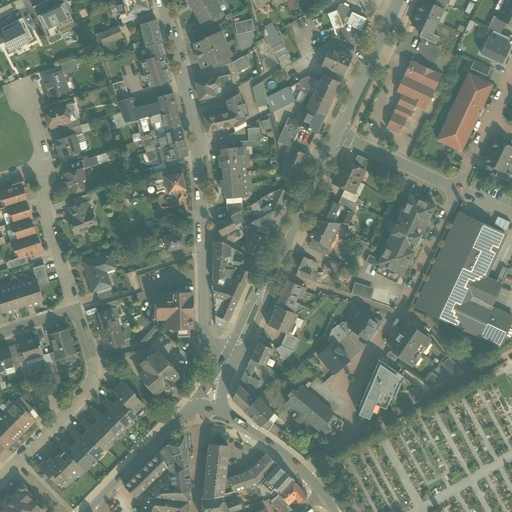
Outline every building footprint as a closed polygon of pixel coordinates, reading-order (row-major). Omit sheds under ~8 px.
[(61,0),(48,0),(33,7),(47,37),(73,25),(61,0)] [(143,0),(125,0),(129,12),(146,8),(143,0)] [(214,0),(189,0),(189,1),(192,7),(191,8),(193,13),(195,12),(215,1),(214,0)] [(253,0),(252,1),(257,9),(263,6),(264,3),(268,0),(253,0)] [(447,4),(438,0),(436,0),(433,5),(443,10),(442,10),(444,11),(447,4)] [(511,0),(505,0),(503,6),(511,10),(511,0)] [(215,1),(195,12),(199,19),(197,20),(200,24),(212,17),(221,12),(215,1)] [(433,5),(423,1),(419,10),(418,9),(416,12),(437,22),(442,10),(443,10),(433,5)] [(349,9),(340,5),(332,8),(334,12),(336,11),(341,23),(349,9)] [(511,10),(503,6),(497,18),(506,22),(511,25),(511,10)] [(334,12),(327,15),(334,30),(343,27),(341,23),(336,11),(334,12)] [(351,12),(346,24),(361,31),(366,20),(351,12)] [(29,15),(22,18),(29,33),(36,29),(29,15)] [(497,18),(493,16),(490,22),(503,28),(506,22),(497,18)] [(212,17),(200,24),(202,29),(215,22),(212,17)] [(22,18),(0,29),(7,41),(4,42),(9,51),(33,40),(29,33),(22,18)] [(156,19),(140,24),(144,41),(146,47),(161,42),(162,42),(156,19)] [(251,19),(234,24),(237,35),(254,31),(251,19)] [(503,28),(490,22),(487,28),(500,34),(503,28)] [(217,25),(207,30),(209,36),(220,32),(217,25)] [(117,26),(98,34),(103,46),(122,38),(117,26)] [(209,36),(206,38),(206,39),(194,44),(197,52),(196,53),(202,68),(230,56),(220,32),(209,36)] [(276,32),(266,37),(269,43),(279,37),(276,32)] [(489,36),(480,54),(502,64),(510,46),(489,36)] [(279,37),(269,43),(272,48),(282,43),(279,37)] [(144,41),(133,45),(134,51),(146,47),(144,41)] [(161,42),(146,47),(150,58),(141,61),(150,88),(170,81),(164,61),(165,60),(164,55),(165,55),(161,42)] [(290,58),(282,43),(272,48),(280,63),(289,58),(290,58)] [(351,57),(329,48),(322,66),(343,75),(351,57)] [(243,56),(232,62),(238,73),(249,67),(243,56)] [(280,63),(279,64),(282,69),(292,63),(289,58),(280,63)] [(74,60),(61,65),(64,74),(77,70),(74,60)] [(441,75),(410,61),(396,91),(402,94),(386,127),(399,133),(406,119),(408,120),(415,105),(425,110),(441,75)] [(490,69),(480,64),(477,70),(488,75),(490,69)] [(61,72),(44,77),(47,85),(46,85),(49,96),(66,91),(63,83),(64,82),(61,72)] [(468,73),(437,140),(461,151),(492,85),(468,73)] [(231,76),(217,78),(219,86),(232,82),(231,76)] [(339,83),(323,76),(320,82),(314,95),(331,101),(339,83)] [(308,77),(300,81),(297,89),(302,91),(308,77)] [(320,82),(308,77),(302,91),(306,92),(314,95),(320,82)] [(210,79),(195,83),(199,99),(214,96),(212,88),(219,86),(217,78),(210,80),(210,79)] [(123,81),(112,84),(117,102),(129,98),(123,81)] [(263,82),(253,88),(257,107),(268,104),(263,82)] [(288,87),(272,94),(279,109),(295,101),(288,87)] [(314,95),(306,92),(300,104),(308,107),(314,95)] [(173,94),(158,98),(160,105),(162,113),(176,109),(173,94)] [(245,120),(239,94),(226,101),(227,105),(229,111),(233,126),(234,126),(245,120)] [(331,101),(314,95),(308,107),(324,115),(331,101)] [(132,98),(117,102),(122,115),(137,111),(132,98)] [(64,105),(45,111),(50,128),(61,125),(70,122),(64,105)] [(137,111),(122,115),(125,123),(137,119),(162,113),(160,105),(137,111)] [(227,105),(216,108),(217,114),(203,117),(207,132),(233,126),(229,111),(227,105)] [(324,115),(308,107),(301,121),(299,123),(292,120),(290,121),(287,127),(298,132),(304,128),(316,133),(324,115)] [(162,113),(137,119),(140,133),(149,130),(164,126),(180,122),(177,109),(176,109),(162,113)] [(70,122),(61,125),(62,131),(80,126),(78,119),(70,122)] [(261,129),(269,128),(267,119),(259,121),(261,129)] [(80,126),(62,131),(64,138),(74,135),(82,133),(80,126)] [(287,127),(284,126),(277,142),(288,147),(288,146),(290,147),(298,132),(287,127)] [(181,127),(152,137),(142,140),(146,152),(183,139),(181,127)] [(64,138),(54,141),(60,158),(79,151),(74,135),(64,138)] [(183,139),(146,152),(149,161),(157,159),(159,164),(165,163),(187,156),(183,139)] [(511,147),(509,146),(494,139),(491,145),(492,147),(493,148),(491,152),(510,161),(511,155),(511,147)] [(290,147),(288,146),(288,147),(281,161),(286,163),(284,167),(285,179),(292,183),(305,155),(290,147)] [(240,147),(221,149),(222,156),(219,156),(219,162),(244,160),(243,147),(240,147)] [(510,161),(491,152),(489,156),(488,156),(486,157),(483,163),(498,170),(504,173),(504,172),(510,161)] [(368,160),(357,155),(354,161),(358,162),(356,167),(363,170),(368,160)] [(96,156),(82,161),(84,169),(99,164),(96,156)] [(244,160),(219,162),(220,168),(223,168),(223,174),(244,172),(244,160)] [(356,167),(344,161),(338,172),(358,182),(364,170),(363,170),(356,167)] [(159,164),(153,167),(155,173),(167,169),(165,163),(159,164)] [(153,167),(141,171),(144,177),(148,176),(152,174),(155,173),(153,167)] [(81,169),(64,174),(66,180),(65,182),(66,187),(69,187),(70,194),(87,188),(81,169)] [(165,177),(168,176),(167,169),(155,173),(152,174),(157,190),(167,186),(165,177)] [(504,173),(498,170),(495,176),(507,182),(511,175),(504,172),(504,173)] [(244,172),(223,174),(224,182),(221,183),(221,186),(245,184),(244,172)] [(358,182),(338,172),(333,184),(344,189),(353,193),(358,196),(364,184),(358,182)] [(168,176),(165,177),(167,186),(168,193),(160,195),(158,197),(160,207),(162,208),(163,208),(180,205),(179,200),(182,195),(181,191),(185,190),(185,188),(186,186),(185,183),(183,181),(181,173),(168,176)] [(22,178),(11,182),(12,188),(22,185),(24,185),(22,178)] [(245,184),(221,186),(221,190),(225,190),(225,199),(246,197),(245,184)] [(12,188),(0,191),(0,197),(1,200),(4,202),(6,207),(25,201),(27,201),(22,185),(12,188)] [(280,189),(256,202),(265,216),(273,211),(280,208),(287,192),(281,189),(280,189)] [(353,193),(344,189),(341,197),(355,203),(358,196),(353,193)] [(89,194),(72,199),(74,206),(86,202),(86,203),(89,202),(91,199),(89,194)] [(435,206),(409,194),(379,260),(369,255),(365,262),(375,267),(377,264),(379,265),(400,275),(402,276),(435,206)] [(355,203),(341,197),(338,204),(339,205),(337,210),(340,212),(341,210),(353,212),(357,204),(355,203)] [(338,204),(325,199),(318,216),(331,222),(337,223),(348,224),(354,212),(353,212),(341,210),(340,212),(337,210),(339,205),(338,204)] [(25,201),(6,207),(8,214),(11,216),(13,223),(29,218),(32,217),(29,209),(27,210),(25,201)] [(74,206),(69,208),(72,218),(69,219),(72,230),(73,229),(80,233),(89,231),(92,225),(96,224),(92,212),(88,210),(86,203),(86,202),(74,206)] [(265,216),(256,202),(250,206),(258,219),(265,216)] [(241,203),(226,204),(227,218),(230,217),(239,212),(242,210),(241,203)] [(258,219),(251,223),(257,226),(259,227),(269,232),(280,208),(273,211),(265,216),(258,219)] [(239,212),(230,217),(235,226),(243,221),(239,212)] [(459,213),(414,307),(500,348),(511,322),(511,318),(490,308),(501,285),(485,278),(505,235),(459,213)] [(227,218),(215,224),(221,236),(236,229),(235,226),(230,217),(227,218)] [(498,230),(503,232),(507,221),(495,217),(492,225),(499,228),(498,230)] [(13,223),(9,225),(12,231),(15,234),(17,240),(36,235),(33,227),(32,227),(29,218),(13,223)] [(331,222),(316,220),(315,221),(316,221),(310,233),(309,234),(308,234),(308,236),(308,238),(309,238),(310,239),(311,239),(312,239),(326,246),(327,245),(337,223),(331,222)] [(251,223),(240,230),(241,230),(249,236),(242,249),(244,250),(252,233),(253,234),(257,226),(251,223)] [(244,235),(241,230),(240,230),(230,236),(233,242),(244,235)] [(182,233),(164,237),(165,239),(161,240),(163,249),(167,248),(167,251),(185,248),(182,233)] [(253,234),(252,233),(244,250),(258,256),(266,239),(253,234)] [(17,240),(11,242),(14,251),(17,253),(19,258),(19,259),(25,257),(43,251),(40,242),(38,243),(36,235),(17,240)] [(367,244),(356,238),(353,244),(364,249),(367,244)] [(326,246),(312,239),(308,247),(325,255),(329,247),(327,245),(326,246)] [(230,247),(222,243),(213,242),(213,255),(227,256),(230,256),(230,247)] [(243,255),(230,247),(230,256),(243,259),(243,255)] [(110,254),(83,262),(93,291),(109,286),(104,270),(114,267),(110,254)] [(227,256),(213,255),(213,265),(226,265),(227,265),(227,263),(227,256)] [(291,272),(299,276),(310,280),(311,280),(321,283),(322,273),(316,273),(316,263),(307,259),(299,255),(291,272)] [(159,256),(146,260),(148,267),(161,263),(159,256)] [(243,259),(230,256),(227,256),(227,263),(241,266),(243,259)] [(19,258),(8,261),(8,262),(6,263),(8,269),(27,263),(25,257),(19,259),(19,258)] [(43,265),(33,268),(35,274),(45,271),(43,265)] [(226,265),(213,265),(212,281),(219,279),(225,277),(226,270),(226,265)] [(400,275),(379,265),(375,274),(396,283),(400,275)] [(239,271),(234,268),(233,270),(229,278),(232,279),(234,280),(239,271)] [(250,273),(239,269),(239,271),(234,280),(244,285),(250,273)] [(45,271),(35,274),(36,280),(47,277),(45,271)] [(225,277),(219,279),(218,285),(223,287),(227,276),(225,277)] [(47,277),(36,280),(38,285),(49,282),(47,277)] [(234,280),(232,279),(228,289),(229,289),(227,293),(238,298),(244,285),(234,280)] [(36,280),(26,283),(33,306),(39,304),(38,300),(42,299),(38,285),(36,280)] [(301,287),(286,281),(275,305),(293,312),(297,304),(294,303),(295,300),(301,287)] [(26,283),(16,286),(22,306),(26,304),(27,308),(33,306),(26,283)] [(374,289),(354,283),(350,294),(370,301),(374,289)] [(218,285),(216,284),(212,284),(213,297),(215,298),(214,303),(213,303),(214,315),(228,321),(238,298),(227,293),(229,289),(223,287),(218,285)] [(16,286),(5,290),(13,312),(19,310),(18,307),(22,306),(16,286)] [(307,289),(301,287),(295,300),(302,302),(307,289)] [(5,290),(0,291),(0,307),(1,312),(2,312),(5,311),(7,314),(13,312),(5,290)] [(109,290),(97,294),(99,301),(111,297),(109,290)] [(191,293),(166,293),(166,295),(156,295),(156,319),(166,319),(167,329),(177,329),(177,337),(189,336),(189,328),(192,328),(192,317),(192,298),(191,298),(191,293)] [(117,300),(100,306),(102,312),(114,308),(115,310),(118,309),(119,307),(117,300)] [(306,308),(297,304),(293,312),(297,314),(306,308)] [(293,312),(275,305),(275,306),(267,324),(267,325),(286,334),(288,335),(288,334),(289,334),(288,334),(292,325),(299,328),(303,321),(296,317),(297,315),(298,314),(293,312)] [(102,312),(95,314),(101,332),(118,327),(116,319),(117,316),(115,310),(114,308),(102,312)] [(377,324),(360,312),(349,327),(348,328),(353,331),(366,341),(370,335),(372,336),(376,330),(374,329),(377,324)] [(228,321),(214,315),(215,325),(224,329),(228,321)] [(140,316),(128,320),(142,333),(150,324),(140,316)] [(348,328),(349,327),(342,322),(338,326),(347,336),(353,331),(348,328)] [(142,333),(137,339),(143,345),(156,330),(150,324),(142,333)] [(336,346),(347,336),(338,326),(337,325),(331,331),(327,341),(330,345),(333,342),(336,346)] [(415,332),(405,325),(400,334),(399,334),(395,339),(396,340),(390,348),(399,355),(398,357),(411,366),(429,339),(416,330),(415,332)] [(118,327),(101,332),(106,349),(124,344),(118,327)] [(67,329),(49,335),(54,352),(57,359),(63,357),(65,363),(75,360),(73,354),(75,354),(67,329)] [(298,339),(288,334),(288,335),(286,334),(280,346),(293,351),(298,339)] [(37,338),(20,343),(25,360),(42,355),(43,355),(37,338)] [(272,349),(258,342),(250,359),(261,364),(264,366),(272,349)] [(336,346),(333,342),(330,345),(317,356),(333,374),(349,360),(343,354),(344,353),(338,346),(337,347),(336,346)] [(14,345),(8,347),(13,362),(19,361),(14,345)] [(8,347),(0,349),(0,371),(5,370),(4,367),(13,364),(13,362),(8,347)] [(282,348),(278,351),(283,360),(288,357),(282,348)] [(178,376),(158,351),(152,356),(150,355),(140,364),(145,370),(138,376),(154,395),(164,387),(166,390),(173,384),(171,382),(178,376)] [(397,357),(389,351),(386,356),(394,362),(397,357)] [(57,359),(54,352),(49,354),(53,367),(59,365),(57,359)] [(53,367),(49,354),(43,355),(42,355),(46,369),(53,367)] [(459,368),(448,358),(441,365),(452,376),(459,368)] [(261,364),(250,359),(248,364),(255,368),(254,369),(258,370),(261,364)] [(399,374),(378,360),(359,406),(360,407),(358,414),(369,419),(375,405),(385,409),(390,397),(394,398),(400,383),(397,381),(399,374)] [(112,368),(109,364),(103,369),(106,373),(109,371),(112,368)] [(118,364),(109,371),(113,376),(122,369),(118,364)] [(255,368),(248,364),(244,373),(251,377),(254,369),(255,368)] [(48,376),(55,374),(53,367),(46,369),(48,376)] [(287,369),(279,376),(284,382),(292,375),(287,369)] [(432,372),(425,380),(432,387),(439,380),(432,372)] [(244,373),(231,399),(243,411),(254,400),(251,396),(254,393),(260,381),(251,377),(244,373)] [(134,393),(123,382),(112,392),(119,399),(134,414),(143,405),(133,394),(134,393)] [(333,414),(299,386),(285,403),(319,431),(333,414)] [(28,405),(20,397),(16,401),(23,409),(28,405)] [(278,418),(257,397),(254,400),(243,411),(259,427),(260,426),(267,432),(278,418)] [(113,405),(106,399),(102,403),(109,410),(112,413),(116,409),(113,405)] [(119,399),(113,405),(116,409),(112,413),(123,424),(129,418),(131,421),(136,416),(134,414),(119,399)] [(23,409),(16,401),(4,413),(23,431),(34,420),(27,412),(23,409)] [(103,416),(96,409),(91,414),(98,421),(101,424),(106,419),(103,416)] [(112,413),(109,410),(103,416),(106,419),(101,424),(112,435),(118,429),(121,432),(126,427),(123,424),(112,413)] [(23,431),(4,413),(0,416),(0,443),(4,448),(5,449),(12,443),(11,441),(16,437),(23,431)] [(92,426),(85,420),(81,424),(87,431),(91,434),(95,430),(92,426)] [(101,424),(98,421),(92,426),(95,430),(91,434),(102,445),(108,439),(110,442),(115,437),(112,435),(101,424)] [(81,437),(74,431),(70,435),(77,442),(80,445),(85,441),(81,437)] [(91,434),(87,431),(81,437),(85,441),(80,445),(91,456),(97,450),(100,453),(104,448),(102,445),(91,434)] [(185,434),(168,444),(165,446),(179,470),(179,471),(187,467),(188,467),(185,434)] [(71,448),(64,441),(59,446),(65,451),(70,456),(74,451),(71,448)] [(80,445),(77,442),(71,448),(74,451),(70,456),(81,467),(86,461),(89,463),(94,459),(91,456),(80,445)] [(228,446),(209,444),(208,456),(207,462),(226,464),(228,446)] [(179,470),(165,446),(158,453),(167,467),(171,474),(174,472),(179,470)] [(55,450),(50,455),(52,457),(58,463),(63,458),(60,455),(55,450)] [(65,451),(60,455),(63,458),(58,463),(52,457),(46,463),(44,461),(38,467),(61,490),(76,475),(78,477),(85,471),(81,467),(70,456),(65,451)] [(158,453),(124,486),(135,498),(167,467),(158,453)] [(265,454),(250,471),(230,478),(235,492),(234,492),(235,492),(259,484),(276,464),(265,454)] [(226,464),(207,462),(206,475),(205,481),(204,498),(221,496),(222,496),(226,464)] [(276,464),(259,484),(270,494),(273,490),(278,494),(293,482),(294,480),(276,464)] [(187,467),(179,471),(179,470),(174,472),(175,484),(183,484),(190,485),(188,479),(187,467)] [(293,482),(278,494),(287,504),(294,498),(298,502),(305,496),(293,482)] [(175,484),(175,485),(168,486),(161,487),(152,493),(153,499),(188,502),(190,485),(183,484),(175,484)] [(19,490),(11,498),(8,497),(3,502),(2,501),(1,501),(0,501),(0,504),(0,505),(0,504),(0,511),(39,511),(40,511),(41,511),(43,511),(46,509),(46,507),(43,504),(41,504),(40,505),(35,500),(32,501),(30,498),(30,495),(25,490),(26,489),(26,488),(23,485),(21,485),(18,488),(18,490),(19,490)] [(287,504),(278,494),(271,501),(279,510),(287,504)] [(204,498),(201,498),(201,511),(231,511),(243,508),(242,503),(239,504),(237,499),(226,504),(226,503),(222,503),(221,496),(204,498)] [(153,499),(148,499),(141,511),(165,511),(171,511),(187,511),(188,502),(153,499)]
